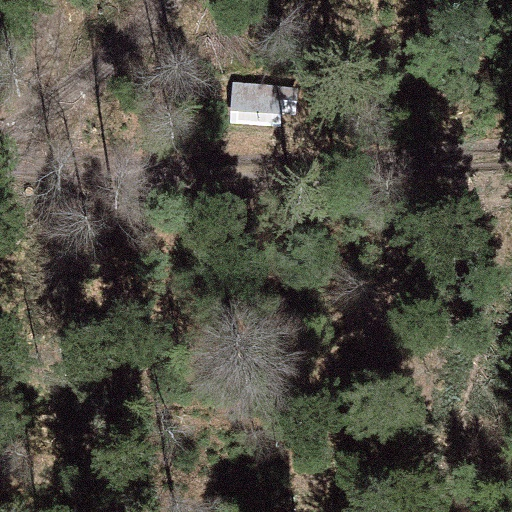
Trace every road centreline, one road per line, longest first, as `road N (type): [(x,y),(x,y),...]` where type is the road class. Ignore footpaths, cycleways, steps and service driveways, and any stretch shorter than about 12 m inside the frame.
road 1 (track): [(28,135),(201,169),(511,155)]
road 2 (track): [(0,147),(28,135),(152,0)]
